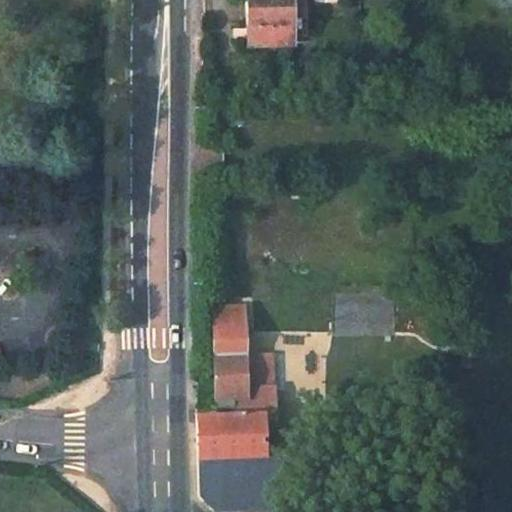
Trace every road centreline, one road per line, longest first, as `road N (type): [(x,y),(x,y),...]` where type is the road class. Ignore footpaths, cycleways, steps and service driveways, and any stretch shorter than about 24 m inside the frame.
road 1 (primary): [(154,0),(154,440)]
road 2 (tertiary): [(154,440),(73,444),(0,436)]
